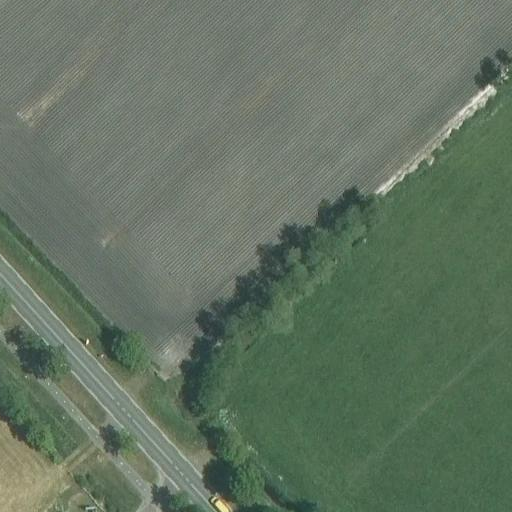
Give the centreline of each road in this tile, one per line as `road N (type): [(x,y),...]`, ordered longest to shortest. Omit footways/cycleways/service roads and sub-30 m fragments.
road 1 (primary): [(216,511),(0,276)]
road 2 (unclassified): [(0,334),(163,511)]
